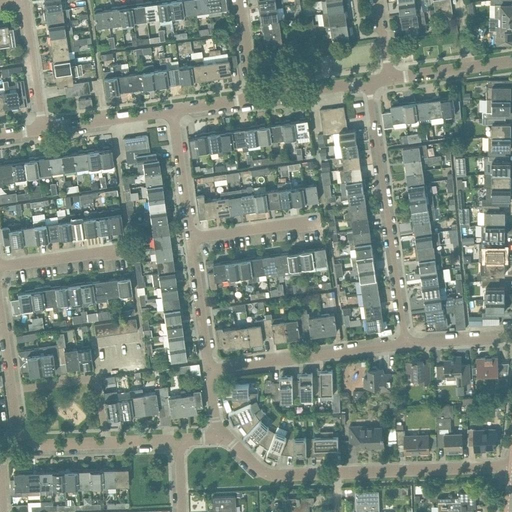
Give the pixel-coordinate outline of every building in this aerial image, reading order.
[(44,0),(46,11),(61,9),(60,2),(60,0),(44,0)] [(161,2),(156,2),(159,18),(160,25),(172,23),(172,20),(171,16),(168,0),(160,0),(161,0),(161,2)] [(168,0),(171,16),(172,20),(184,18),(183,14),(181,0),(168,0)] [(181,0),(183,14),(196,12),(193,0),(181,0)] [(193,0),(196,12),(208,11),(206,0),(193,0)] [(206,0),(208,11),(229,8),(227,0),(206,0)] [(257,0),(258,6),(261,5),(261,10),(283,6),(284,6),(282,0),(257,0)] [(326,0),(321,1),(323,13),(344,10),(348,9),(347,2),(343,2),(342,0),(326,0)] [(412,0),(399,2),(401,14),(417,12),(422,11),(420,0),(412,0)] [(495,17),(501,17),(511,17),(511,0),(490,0),(490,4),(495,4),(495,17)] [(136,5),(131,6),(133,21),(146,20),(144,2),(139,3),(136,4),(136,5)] [(159,18),(156,2),(148,4),(148,2),(144,2),(146,20),(159,18)] [(301,9),(301,4),(296,5),(294,5),(295,14),(302,13),(301,9)] [(123,5),(119,6),(121,23),(133,21),(131,6),(127,7),(126,5),(123,5)] [(111,9),(106,10),(109,25),(121,23),(119,6),(114,7),(111,7),(111,9)] [(262,14),(260,15),(261,22),(279,20),(285,19),(283,6),(261,10),(262,14)] [(70,21),(68,8),(61,9),(46,11),(43,12),(44,20),(47,20),(48,24),(70,21)] [(94,10),(95,21),(96,27),(109,25),(106,10),(102,10),(102,9),(98,9),(94,10)] [(323,25),(326,25),(346,22),(344,10),(323,13),(322,13),(323,25)] [(417,12),(401,14),(403,27),(405,27),(406,35),(418,33),(417,25),(426,24),(424,11),(422,11),(417,12)] [(319,29),(319,26),(319,24),(313,25),(312,15),(306,15),(309,30),(319,29)] [(511,17),(501,17),(501,26),(497,26),(497,45),(511,44),(511,17)] [(77,20),(70,21),(48,24),(49,36),(65,34),(72,33),(70,26),(78,25),(77,20)] [(264,30),(265,34),(281,32),(279,20),(261,22),(262,30),(264,30)] [(333,43),(349,41),(348,35),(351,35),(350,26),(347,27),(346,22),(326,25),(326,30),(331,29),(333,43)] [(0,46),(18,44),(15,26),(8,27),(7,23),(0,24),(0,46)] [(223,28),(228,31),(231,27),(227,23),(223,28)] [(283,45),(281,32),(265,34),(267,47),(283,45)] [(51,49),(78,45),(85,44),(84,38),(72,40),(73,40),(66,41),(65,34),(49,36),(51,49)] [(78,45),(51,49),(53,61),(69,59),(69,58),(74,58),(73,51),(79,50),(78,45)] [(216,61),(218,76),(226,75),(226,77),(231,76),(229,68),(237,66),(235,55),(227,56),(226,54),(220,54),(219,49),(214,50),(215,55),(216,61)] [(153,70),(156,87),(160,87),(160,85),(168,84),(164,57),(159,58),(160,63),(161,69),(153,70)] [(176,82),(176,84),(181,84),(178,66),(177,61),(171,62),(170,57),(164,57),(168,84),(176,82)] [(202,57),(190,59),(191,65),(193,80),(201,79),(201,81),(206,80),(203,63),(202,57)] [(54,69),(55,73),(81,70),(81,64),(70,66),(69,59),(53,61),(50,62),(51,69),(54,69)] [(203,63),(206,80),(210,79),(210,78),(218,76),(216,61),(203,63)] [(126,90),(127,92),(131,91),(128,74),(128,67),(121,68),(120,64),(115,65),(116,76),(118,91),(126,90)] [(111,94),(110,92),(118,91),(116,76),(115,65),(109,65),(110,70),(102,71),(106,94),(111,94)] [(156,87),(153,70),(153,65),(140,66),(140,67),(143,87),(151,86),(151,88),(156,87)] [(178,66),(181,84),(185,83),(185,81),(193,80),(191,65),(178,66)] [(135,68),(136,73),(128,74),(131,91),(135,90),(135,88),(143,87),(140,67),(135,68)] [(82,74),(81,70),(55,73),(57,86),(64,85),(72,84),(72,83),(71,76),(82,74)] [(2,81),(4,92),(6,107),(11,107),(11,108),(19,107),(19,103),(26,102),(23,80),(15,81),(15,85),(8,86),(7,80),(2,81)] [(486,86),(486,99),(511,99),(511,86),(505,86),(505,80),(488,80),(488,86),(486,86)] [(66,97),(79,95),(78,89),(65,90),(66,97)] [(443,115),(441,99),(440,96),(432,97),(433,100),(430,100),(428,100),(428,101),(431,117),(443,115)] [(441,99),(443,115),(455,113),(456,118),(461,117),(459,100),(454,101),(453,97),(441,99)] [(78,100),(79,107),(92,106),(91,98),(78,100)] [(483,112),(483,119),(505,118),(505,112),(511,112),(511,99),(486,99),(486,112),(483,112)] [(394,122),(406,120),(403,104),(399,105),(398,101),(390,102),(392,112),(382,113),(384,128),(395,127),(394,122)] [(416,103),(418,119),(419,123),(431,121),(431,117),(428,101),(416,103)] [(418,119),(416,103),(403,104),(406,120),(407,126),(411,125),(411,120),(418,119)] [(338,107),(332,108),(334,121),(340,120),(338,107)] [(320,110),(322,122),(328,121),(326,109),(320,110)] [(303,118),(295,120),(297,137),(310,135),(307,116),(302,117),(303,118)] [(505,124),(505,118),(483,119),(483,123),(482,124),(492,125),(492,136),(511,136),(511,124),(505,124)] [(285,139),(297,137),(295,120),(287,121),(286,119),(282,120),(285,139)] [(278,122),(270,123),(272,140),(273,146),(279,145),(278,140),(285,139),(282,120),(278,120),(278,122)] [(253,126),(245,127),(247,144),(260,142),(257,123),(253,124),(253,126)] [(257,123),(260,142),(272,140),(270,123),(262,124),(262,123),(257,123)] [(339,132),(341,144),(357,142),(355,129),(348,130),(347,125),(335,126),(336,133),(339,132)] [(237,126),(232,127),(235,146),(242,145),(243,152),(248,151),(247,144),(245,127),(237,128),(237,126)] [(336,133),(335,126),(322,128),(323,135),(336,133)] [(228,127),(228,129),(220,130),(223,147),(235,146),(232,127),(228,127)] [(210,149),(208,132),(208,130),(203,131),(203,133),(195,134),(195,136),(188,137),(190,156),(199,155),(199,151),(210,149)] [(208,132),(210,149),(211,153),(218,152),(219,156),(224,155),(223,147),(220,130),(212,132),(212,130),(208,130),(208,132)] [(409,142),(421,141),(421,140),(420,135),(420,133),(408,134),(409,142)] [(409,142),(408,134),(400,136),(401,144),(409,142)] [(488,149),(488,156),(505,155),(505,150),(511,150),(511,136),(492,136),(488,136),(488,149)] [(125,151),(131,150),(130,138),(123,139),(125,151)] [(359,154),(357,142),(341,144),(343,157),(359,154)] [(405,160),(428,157),(426,144),(403,148),(405,160)] [(106,147),(106,149),(98,150),(100,165),(113,163),(111,146),(106,147)] [(90,149),(86,150),(88,167),(89,173),(101,171),(100,165),(98,150),(90,151),(90,149)] [(88,167),(86,150),(81,150),(81,152),(73,153),(76,169),(88,167)] [(63,171),(61,153),(56,154),(57,156),(49,157),(51,172),(63,171)] [(65,153),(61,153),(63,171),(76,169),(73,153),(65,154),(65,153)] [(343,157),(345,169),(360,167),(359,154),(343,157)] [(441,160),(441,155),(428,157),(405,160),(407,173),(423,171),(421,162),(427,161),(428,165),(441,160)] [(505,155),(488,156),(484,156),(484,174),(492,174),(511,174),(511,173),(511,165),(510,166),(510,161),(509,161),(509,155),(505,155)] [(40,156),(36,157),(38,174),(51,172),(49,157),(41,158),(40,156)] [(38,174),(36,157),(32,158),(32,159),(24,160),(26,176),(38,174)] [(143,160),(143,161),(139,161),(136,162),(138,174),(144,173),(159,171),(159,167),(162,166),(161,157),(150,159),(143,160)] [(466,157),(456,157),(457,176),(467,175),(466,157)] [(0,184),(14,182),(11,160),(3,162),(4,163),(0,163),(0,184)] [(16,160),(11,160),(14,182),(27,180),(26,176),(24,160),(16,162),(16,160)] [(322,163),(321,163),(323,172),(329,171),(330,171),(329,162),(322,163)] [(345,169),(339,170),(341,182),(346,181),(362,179),(360,167),(345,169)] [(144,173),(146,185),(161,183),(159,171),(144,173)] [(323,172),(322,172),(323,185),(324,185),(330,184),(331,184),(329,171),(323,172)] [(408,185),(424,183),(423,171),(407,173),(408,185)] [(492,174),(484,174),(484,187),(486,187),(492,187),(510,187),(511,174),(492,174)] [(364,179),(362,179),(346,181),(348,194),(364,192),(363,187),(366,187),(364,179)] [(462,179),(457,180),(458,190),(461,189),(463,189),(467,189),(466,181),(462,181),(462,179)] [(278,183),(279,190),(281,205),(294,204),(291,188),(290,181),(278,183)] [(424,183),(408,185),(410,197),(432,194),(430,182),(424,183)] [(163,196),(161,183),(146,185),(148,198),(163,196)] [(316,184),(304,186),(306,202),(318,200),(316,184)] [(325,197),(326,197),(331,196),(330,184),(324,185),(323,185),(325,197)] [(291,188),(294,204),(298,203),(298,206),(306,204),(306,202),(304,186),(291,188)] [(253,187),(241,189),(244,211),(249,210),(249,213),(257,212),(257,209),(254,193),(253,187)] [(482,200),(482,206),(499,206),(509,206),(509,200),(511,200),(510,187),(492,187),(486,187),(486,200),(482,200)] [(241,189),(229,191),(232,213),(232,215),(240,214),(240,211),(244,211),(241,189)] [(279,190),(267,191),(269,207),(281,205),(279,190)] [(217,199),(219,214),(224,214),(224,217),(232,215),(232,213),(229,191),(225,191),(222,194),(223,198),(217,199)] [(254,193),(257,209),(269,207),(267,191),(254,193)] [(7,194),(0,194),(0,202),(8,201),(17,200),(16,195),(16,192),(7,194)] [(350,206),(366,204),(364,192),(348,194),(341,195),(341,200),(349,199),(350,206)] [(215,215),(219,214),(217,199),(206,200),(206,194),(196,195),(199,220),(215,218),(215,215)] [(432,194),(410,197),(412,210),(433,206),(432,194)] [(148,198),(149,210),(165,208),(163,196),(148,198)] [(368,216),(366,204),(350,206),(351,213),(349,214),(347,213),(344,214),(345,220),(347,219),(368,216)] [(433,206),(412,210),(414,222),(430,219),(436,218),(434,206),(433,206)] [(499,211),(499,206),(482,206),(482,212),(486,212),(486,224),(505,224),(505,211),(499,211)] [(460,208),(461,227),(469,226),(468,207),(460,208)] [(107,210),(110,231),(122,229),(119,208),(107,210)] [(145,224),(151,223),(166,221),(165,208),(149,210),(145,211),(146,219),(144,220),(145,224)] [(110,231),(107,210),(95,212),(98,232),(110,231)] [(90,217),(83,218),(85,234),(98,232),(95,212),(90,212),(90,217)] [(133,213),(128,213),(129,226),(134,225),(137,225),(135,212),(133,213)] [(69,213),(69,214),(73,236),(85,234),(83,218),(75,219),(74,213),(69,213)] [(58,222),(60,238),(73,236),(69,214),(57,216),(58,222)] [(353,225),(354,231),(369,229),(368,216),(347,219),(348,226),(353,225)] [(46,224),(45,219),(32,221),(33,226),(35,241),(48,240),(46,224)] [(416,235),(432,232),(430,219),(414,222),(416,235)] [(168,233),(166,221),(151,223),(153,235),(168,233)] [(60,238),(58,222),(46,224),(48,240),(60,238)] [(10,245),(23,243),(20,227),(21,227),(20,223),(8,225),(8,226),(0,227),(0,229),(2,243),(10,242),(10,245)] [(482,231),(482,242),(503,243),(503,237),(505,237),(505,224),(486,224),(486,225),(482,225),(482,231)] [(35,241),(33,226),(21,227),(20,227),(23,243),(35,241)] [(458,235),(457,228),(452,229),(449,229),(451,243),(454,243),(458,242),(458,235)] [(371,241),(369,229),(354,231),(355,238),(349,239),(350,244),(371,241)] [(418,247),(433,245),(432,232),(416,235),(418,247)] [(153,235),(155,247),(170,245),(168,233),(153,235)] [(356,249),(357,256),(373,254),(371,241),(350,244),(350,250),(356,249)] [(480,249),(479,249),(479,262),(481,262),(504,261),(505,249),(503,249),(503,243),(482,242),(480,242),(480,249)] [(155,247),(148,248),(149,254),(155,253),(156,260),(172,257),(170,245),(155,247)] [(418,247),(415,248),(416,260),(419,259),(441,256),(440,251),(434,252),(433,245),(418,247)] [(325,247),(313,249),(315,265),(316,269),(328,267),(325,247)] [(313,249),(301,251),(303,267),(315,265),(313,249)] [(301,251),(289,253),(291,268),(303,267),(301,251)] [(289,253),(277,255),(280,274),(282,274),(283,274),(283,275),(292,273),(291,268),(289,253)] [(351,257),(353,269),(375,266),(373,254),(357,256),(351,257)] [(277,255),(264,256),(267,272),(267,276),(280,274),(277,255)] [(260,273),(267,272),(264,256),(252,258),(256,280),(261,279),(260,273)] [(421,272),(437,270),(436,262),(442,261),(441,256),(419,259),(421,272)] [(156,260),(158,272),(173,270),(172,257),(156,260)] [(252,258),(239,260),(242,276),(249,274),(250,281),(256,280),(252,258)] [(222,278),(230,277),(228,262),(213,264),(213,260),(205,261),(209,287),(223,285),(222,278)] [(228,262),(230,277),(231,284),(236,283),(235,277),(242,276),(239,260),(228,262)] [(504,275),(504,261),(481,262),(481,274),(482,274),(482,280),(499,280),(499,275),(504,275)] [(341,263),(334,264),(335,272),(342,271),(341,263)] [(360,274),(361,281),(377,278),(375,266),(353,269),(350,270),(351,275),(360,274)] [(442,269),(437,270),(421,272),(423,284),(445,280),(443,269),(442,269)] [(160,285),(175,283),(173,270),(158,272),(152,273),(154,286),(160,285)] [(124,277),(117,278),(119,294),(120,300),(133,298),(132,292),(129,276),(129,275),(124,276),(124,277)] [(106,296),(119,294),(117,278),(104,280),(106,296)] [(361,281),(363,293),(378,291),(377,278),(361,281)] [(104,280),(91,282),(94,303),(107,301),(106,296),(104,280)] [(423,287),(421,288),(423,296),(425,296),(440,294),(439,286),(446,285),(445,280),(423,284),(423,287)] [(486,286),(486,299),(504,299),(504,286),(499,286),(499,280),(482,280),(482,286),(486,286)] [(95,305),(94,303),(91,282),(79,284),(81,300),(82,307),(95,305)] [(160,285),(161,297),(177,295),(175,283),(160,285)] [(79,284),(66,285),(69,302),(81,300),(79,284)] [(278,290),(270,291),(271,296),(274,296),(283,294),(281,284),(277,285),(278,290)] [(55,311),(58,311),(54,287),(50,288),(50,285),(41,286),(44,305),(54,304),(55,311)] [(66,285),(54,287),(58,311),(64,310),(63,302),(69,302),(66,285)] [(34,290),(29,291),(32,307),(44,305),(41,286),(34,287),(34,290)] [(255,291),(255,293),(249,294),(250,299),(259,298),(257,290),(255,291)] [(18,299),(10,300),(12,314),(20,313),(21,313),(20,309),(22,309),(32,307),(29,291),(17,293),(18,299)] [(364,305),(380,303),(378,291),(363,293),(364,305)] [(425,296),(427,309),(454,305),(464,304),(464,298),(455,299),(455,298),(441,300),(440,294),(425,296)] [(163,310),(179,307),(177,295),(161,297),(163,310)] [(504,312),(504,299),(486,299),(486,312),(481,312),(481,318),(499,318),(499,312),(504,312)] [(364,305),(366,318),(382,315),(380,303),(364,305)] [(464,304),(454,305),(454,308),(457,308),(457,309),(458,316),(465,315),(464,304)] [(454,305),(427,309),(428,322),(435,321),(436,328),(448,327),(447,318),(444,319),(443,311),(457,309),(457,308),(454,308),(454,305)] [(212,308),(213,315),(234,312),(234,306),(212,308)] [(163,310),(165,322),(181,319),(179,307),(163,310)] [(108,311),(96,313),(97,320),(110,319),(109,314),(108,311)] [(322,311),(304,313),(306,331),(310,330),(311,335),(325,333),(323,315),(322,311)] [(298,319),(286,320),(289,339),(300,337),(299,332),(306,331),(304,313),(298,314),(298,319)] [(334,313),(323,315),(325,333),(337,332),(336,322),(334,313)] [(266,315),(267,319),(269,336),(274,335),(274,341),(289,339),(286,320),(285,316),(273,318),(272,314),(266,315)] [(382,315),(366,318),(369,338),(383,335),(382,328),(386,328),(385,320),(383,320),(382,315)] [(34,319),(32,319),(32,323),(33,325),(37,324),(38,329),(44,328),(42,317),(34,319)] [(135,319),(129,320),(131,332),(137,331),(135,319)] [(167,334),(182,332),(181,319),(165,322),(167,334)] [(255,323),(249,324),(250,325),(252,344),(263,342),(263,337),(269,336),(267,319),(255,320),(255,323)] [(249,325),(237,327),(239,346),(252,344),(249,325)] [(239,346),(237,327),(223,329),(223,326),(215,327),(218,346),(225,345),(225,348),(239,346)] [(167,334),(168,346),(184,344),(182,332),(167,334)] [(63,333),(55,334),(56,344),(59,364),(65,363),(66,368),(79,367),(76,349),(64,350),(63,347),(65,346),(63,333)] [(56,344),(38,346),(38,348),(41,372),(55,370),(54,365),(59,364),(56,344)] [(184,344),(168,346),(170,360),(171,363),(187,361),(186,357),(188,357),(187,349),(185,349),(184,344)] [(89,347),(76,349),(79,367),(92,365),(89,347)] [(29,374),(41,372),(38,348),(17,351),(20,372),(28,370),(29,374)] [(444,359),(445,365),(436,365),(437,378),(457,377),(457,383),(470,382),(469,364),(461,364),(461,356),(457,356),(457,359),(444,359)] [(506,393),(509,363),(498,363),(498,357),(476,358),(477,374),(498,373),(499,394),(506,393)] [(423,361),(406,362),(407,372),(412,372),(412,379),(419,379),(419,384),(430,383),(430,372),(424,372),(423,361)] [(189,365),(178,366),(179,373),(190,371),(189,365)] [(368,369),(368,378),(364,378),(364,388),(380,387),(380,391),(396,390),(395,373),(385,374),(384,372),(383,372),(383,369),(377,369),(377,368),(375,367),(373,367),(371,368),(371,369),(368,369)] [(320,370),(320,373),(320,376),(312,376),(313,395),(333,394),(332,370),(320,370)] [(300,379),(292,379),(293,398),(313,397),(313,395),(312,376),(312,373),(300,373),(300,379)] [(292,376),(285,376),(280,376),(280,382),(271,382),(272,392),(272,399),(272,401),(293,400),(293,398),(292,379),(292,376)] [(240,383),(225,384),(225,396),(231,396),(234,410),(252,402),(258,400),(258,393),(249,393),(249,383),(246,383),(246,382),(240,382),(240,383)] [(170,415),(184,413),(181,390),(180,390),(181,395),(170,397),(168,386),(162,387),(164,404),(169,404),(170,415)] [(183,390),(181,390),(184,413),(196,412),(195,406),(204,405),(201,386),(196,386),(192,391),(193,392),(185,393),(185,391),(183,390)] [(157,393),(144,395),(147,412),(158,411),(157,405),(164,404),(162,387),(156,388),(157,393)] [(117,390),(103,392),(107,418),(121,416),(118,393),(117,390)] [(122,419),(134,417),(131,396),(123,397),(122,392),(118,393),(121,416),(122,419)] [(144,395),(131,396),(134,417),(141,416),(141,413),(147,412),(144,395)] [(234,410),(229,412),(234,424),(239,421),(248,433),(260,419),(266,413),(261,409),(256,412),(252,402),(234,410)] [(446,405),(436,406),(438,447),(445,446),(445,452),(463,451),(462,441),(462,433),(451,433),(450,418),(446,418),(446,405)] [(257,441),(269,449),(275,432),(269,428),(270,427),(260,419),(248,433),(243,437),(252,446),(254,444),(257,441)] [(349,426),(349,432),(350,442),(356,442),(357,448),(384,447),(383,435),(382,435),(381,427),(360,428),(360,426),(349,426)] [(266,454),(278,459),(280,453),(294,456),(295,456),(294,428),(288,428),(286,435),(275,431),(275,432),(269,449),(266,454)] [(388,446),(397,446),(396,429),(388,429),(388,446)] [(474,429),(467,429),(468,446),(474,446),(474,451),(482,451),(482,449),(496,448),(495,429),(474,430),(474,429)] [(333,436),(333,430),(321,430),(321,436),(315,436),(315,437),(316,455),(333,455),(333,446),(338,446),(338,436),(333,436)] [(397,430),(397,434),(398,444),(405,444),(405,454),(429,453),(428,435),(405,436),(405,430),(397,430)] [(295,456),(294,456),(294,462),(307,461),(307,455),(316,455),(315,437),(294,438),(295,456)] [(114,469),(115,485),(128,485),(127,468),(114,469)] [(89,470),(90,486),(102,486),(102,469),(89,470)] [(102,469),(102,486),(103,492),(108,492),(108,486),(115,485),(114,469),(102,469)] [(77,493),(77,487),(77,470),(64,471),(65,487),(72,487),(72,493),(77,493)] [(77,470),(77,487),(90,486),(89,470),(77,470)] [(27,496),(26,472),(26,471),(21,471),(21,473),(13,473),(14,480),(10,481),(10,497),(27,496)] [(39,472),(39,488),(52,488),(51,471),(39,472)] [(51,471),(52,488),(65,487),(64,471),(51,471)] [(39,472),(26,472),(27,495),(40,495),(39,488),(39,472)] [(379,511),(379,507),(379,491),(355,492),(356,492),(356,498),(356,499),(356,511),(379,511)] [(459,497),(438,498),(438,511),(473,511),(473,505),(476,505),(475,492),(459,492),(459,497)] [(235,511),(235,506),(235,496),(212,497),(213,497),(213,511),(215,511),(214,511),(235,511)] [(285,511),(307,511),(308,508),(306,508),(306,505),(313,505),(313,497),(285,498),(285,511)] [(91,509),(90,504),(90,498),(83,498),(83,504),(81,504),(82,509),(91,509)]
